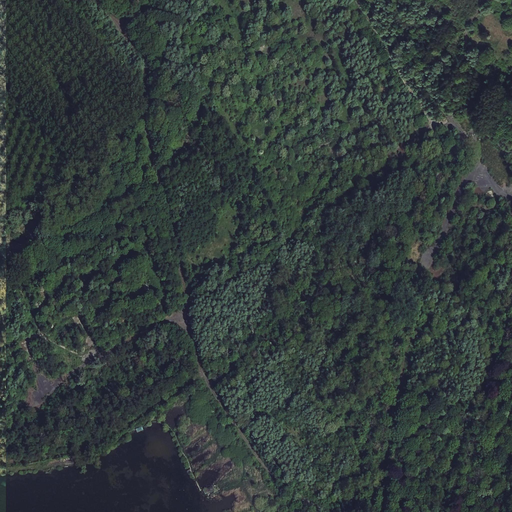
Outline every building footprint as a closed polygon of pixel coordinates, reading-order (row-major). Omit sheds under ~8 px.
[(479,148),(498,184),(511,178),(492,141),(479,148)] [(430,245),(410,237),(400,260),(420,269),(430,245)] [(133,248),(115,256),(120,268),(138,259),(133,248)] [(101,275),(97,267),(92,270),(96,278),(101,275)] [(47,295),(64,291),(62,283),(45,287),(47,295)] [(145,296),(141,285),(122,293),(127,304),(145,296)] [(94,314),(110,308),(107,300),(91,306),(94,314)] [(69,364),(65,355),(55,359),(59,369),(61,368),(63,371),(69,369),(67,365),(69,364)]
